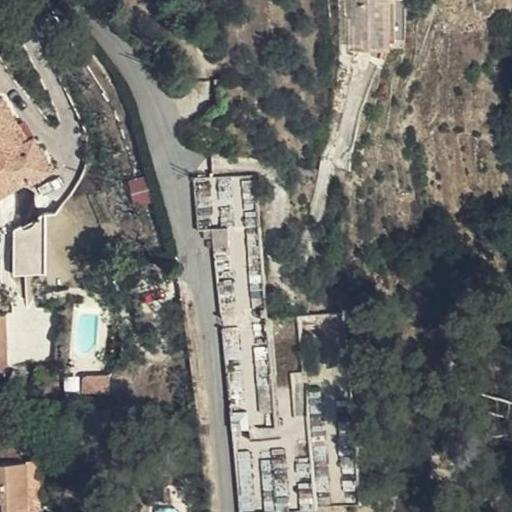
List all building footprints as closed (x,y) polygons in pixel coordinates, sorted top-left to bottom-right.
[(352,0),(352,44),(383,44),(384,1),(395,1),(402,1),(401,0),(352,0)] [(393,50),(395,1),(384,1),(383,44),(352,44),(352,50),(393,50)] [(0,212),(1,206),(0,201),(0,195),(29,180),(31,182),(52,170),(35,138),(28,143),(23,145),(14,129),(18,126),(3,98),(0,100),(0,212)] [(28,143),(18,126),(14,129),(23,145),(28,143)] [(212,229),(213,249),(229,248),(228,229),(212,229)] [(149,258),(136,260),(139,274),(152,271),(149,258)] [(0,368),(7,368),(10,368),(8,312),(0,311),(0,368)] [(324,314),(296,319),(307,377),(335,371),(324,314)] [(108,393),(108,375),(80,375),(80,392),(108,393)] [(230,414),(232,432),(249,431),(247,412),(230,414)] [(40,460),(0,461),(0,511),(31,511),(31,509),(41,509),(40,460)]
